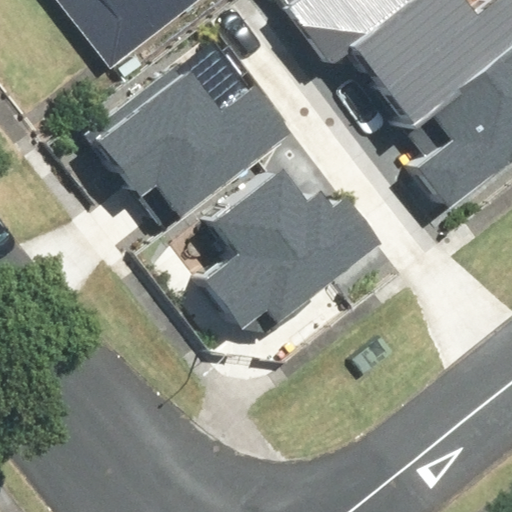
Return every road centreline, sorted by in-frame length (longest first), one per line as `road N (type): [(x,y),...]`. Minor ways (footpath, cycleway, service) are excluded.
road 1 (residential): [(144,511),(0,325)]
road 2 (residential): [(511,393),(362,511)]
